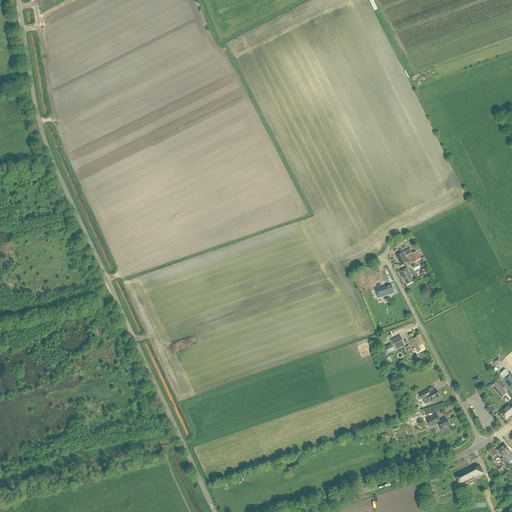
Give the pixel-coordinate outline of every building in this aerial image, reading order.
[(408,262),(405,257),(412,253),(410,249),(396,256),(401,266),(408,262)] [(417,252),(411,255),(415,262),(420,259),(417,252)] [(408,286),(415,283),(408,269),(399,273),(402,279),(403,278),(405,282),(406,282),(408,286)] [(394,295),(391,286),(382,289),(382,287),(375,289),(378,300),(388,296),(388,297),(394,295)] [(418,353),(425,350),(421,343),(423,342),(419,335),(410,340),(414,349),(413,349),(415,353),(417,352),(418,353)] [(405,346),(400,336),(391,341),(396,351),(405,346)] [(387,353),(392,350),(390,345),(384,348),(387,353)] [(496,363),(491,369),(494,372),(500,365),(496,363)] [(511,376),(510,375),(503,381),(511,392),(511,376)] [(502,400),(504,399),(505,400),(507,398),(505,396),(507,394),(507,393),(508,392),(504,387),(502,388),(497,382),(497,383),(495,381),(490,385),(502,400)] [(430,402),(440,398),(436,391),(430,394),(428,391),(420,395),(422,400),(428,397),(430,402)] [(506,420),(511,414),(511,401),(508,404),(509,405),(499,413),(506,420)] [(439,411),(437,406),(430,409),(425,411),(426,415),(431,413),(431,414),(439,411)] [(450,427),(446,418),(439,422),(436,415),(427,420),(431,428),(438,424),(442,432),(443,431),(444,432),(445,433),(447,432),(448,430),(447,429),(450,427)] [(508,463),(511,459),(511,453),(505,445),(498,451),(508,463)] [(456,475),(458,480),(461,484),(461,486),(467,483),(466,481),(466,480),(467,479),(468,479),(470,478),(471,480),(471,481),(475,479),(476,478),(475,478),(475,477),(476,476),(480,474),(480,475),(481,475),(481,476),(482,475),(484,474),(481,466),(478,467),(477,468),(473,470),(472,471),(471,470),(471,469),(470,468),(466,470),(466,471),(463,472),(463,471),(456,475)]
